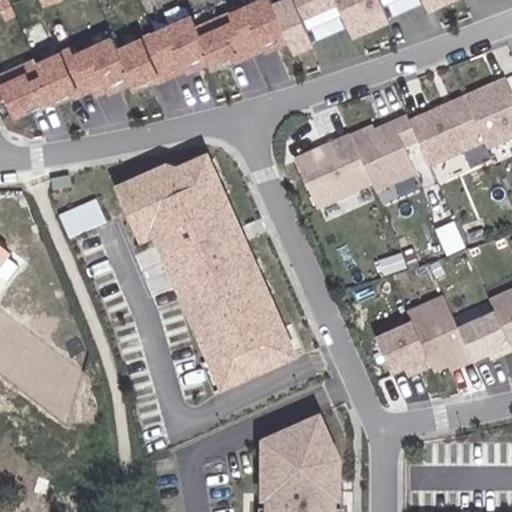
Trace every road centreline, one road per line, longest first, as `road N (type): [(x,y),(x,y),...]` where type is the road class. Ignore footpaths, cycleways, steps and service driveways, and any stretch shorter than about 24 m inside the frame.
road 1 (residential): [(254,114),(354,352),(397,426)]
road 2 (residential): [(254,114),(511,19)]
road 3 (residential): [(9,154),(49,155),(254,114)]
